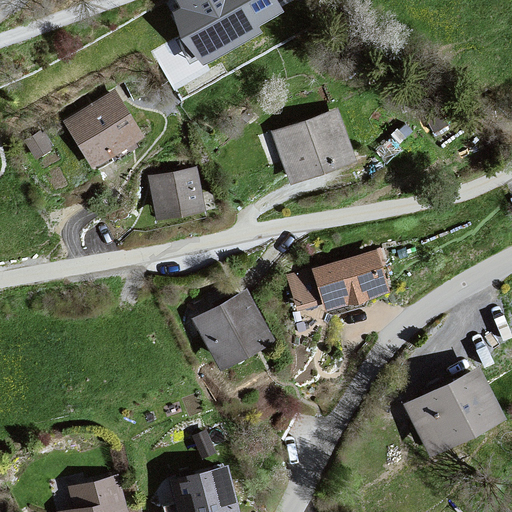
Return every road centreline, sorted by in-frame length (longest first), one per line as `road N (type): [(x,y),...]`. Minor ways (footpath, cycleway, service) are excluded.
road 1 (unclassified): [(0,279),(474,191),(511,170)]
road 2 (residential): [(287,511),(359,380),(392,338),(511,260)]
